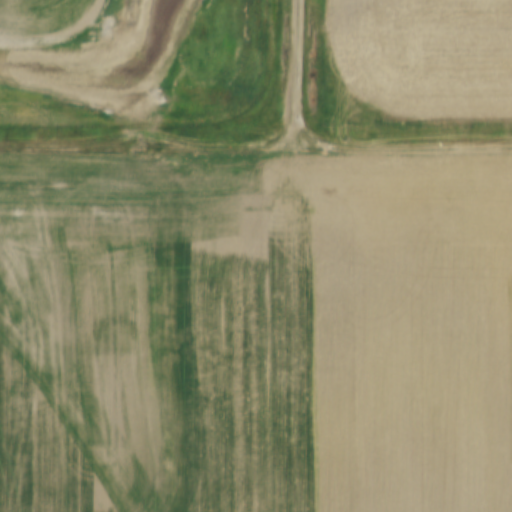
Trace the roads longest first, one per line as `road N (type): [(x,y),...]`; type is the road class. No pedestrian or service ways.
road 1 (track): [(511,147),(0,149)]
road 2 (track): [(300,0),(299,115),(325,147)]
